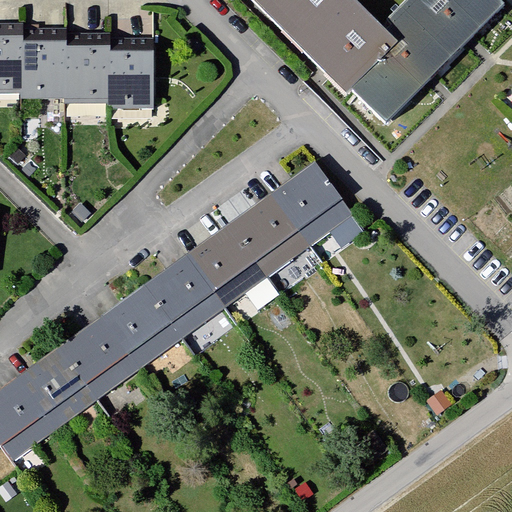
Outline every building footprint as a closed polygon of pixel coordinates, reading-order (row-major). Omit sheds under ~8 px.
[(381,34),(347,0),(251,0),(355,105),(361,101),(404,57),(381,34)] [(511,15),(496,0),(415,0),(381,34),(404,57),(361,101),(395,134),(511,15)] [(29,28),(0,27),(0,102),(27,103),(28,36),(29,28)] [(73,36),(28,36),(27,103),(28,107),(72,109),(73,36)] [(113,38),(73,36),(72,109),(114,109),(113,38)] [(157,37),(113,38),(114,109),(114,115),(159,114),(157,37)] [(309,169),(0,393),(0,450),(11,466),(348,221),(309,169)]
